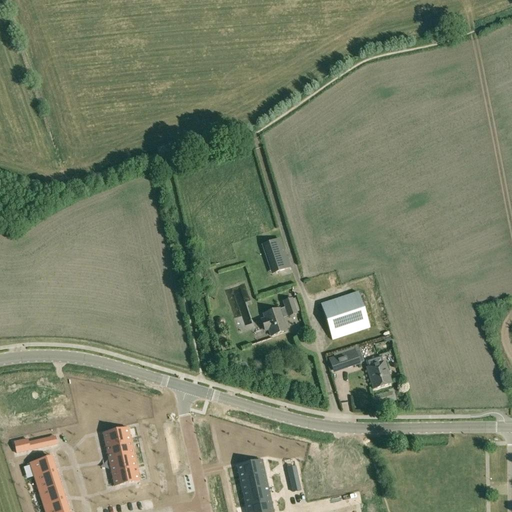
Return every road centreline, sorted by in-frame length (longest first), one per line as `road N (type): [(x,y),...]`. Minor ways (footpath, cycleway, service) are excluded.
road 1 (tertiary): [(511,426),(340,427),(185,388)]
road 2 (tertiary): [(185,388),(60,355),(0,359)]
